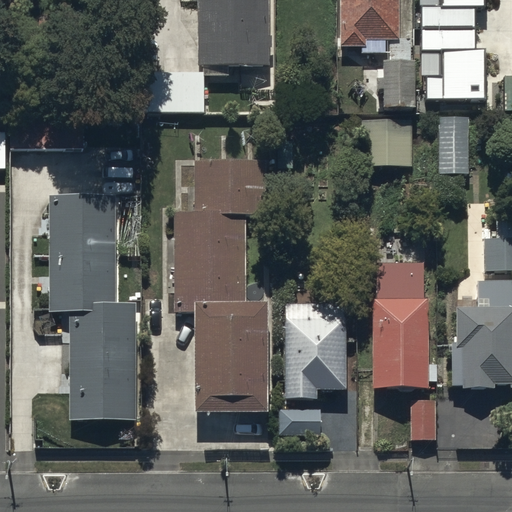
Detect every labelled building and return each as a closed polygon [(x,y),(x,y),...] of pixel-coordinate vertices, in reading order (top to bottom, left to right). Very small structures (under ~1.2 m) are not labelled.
[(194,0),(194,70),(240,70),(240,86),(271,86),(271,0),(194,0)] [(339,0),(340,54),(369,53),(369,44),(400,43),(399,0),(339,0)] [(483,7),(483,0),(420,0),(421,75),(427,75),(427,101),(486,101),(486,47),(476,47),(476,7),(483,7)] [(415,70),(386,70),(386,115),(416,115),(415,70)] [(203,114),(203,78),(142,78),(142,114),(203,114)] [(468,121),(439,120),(438,177),(467,178),(468,121)] [(412,125),(361,126),(362,171),(412,171),(412,125)] [(8,141),(8,159),(53,159),(53,141),(8,141)] [(196,215),(175,214),(173,314),(193,315),(192,422),(266,422),(267,312),(245,312),(246,220),(265,220),(265,165),(196,165),(196,215)] [(115,201),(47,201),(47,319),(67,319),(67,428),(134,428),(134,311),(114,311),(115,201)] [(511,242),(486,243),(486,275),(511,275),(511,242)] [(374,303),(374,397),(424,397),(423,268),(383,268),(383,303),(374,303)] [(345,310),(284,310),(285,407),(317,407),(316,396),(346,396),(345,310)] [(452,347),(452,393),(495,393),(495,387),(511,386),(511,314),(459,315),(459,347),(452,347)] [(435,405),(412,405),(413,444),(436,443),(435,405)] [(319,440),(320,414),(280,414),(280,439),(319,440)]
